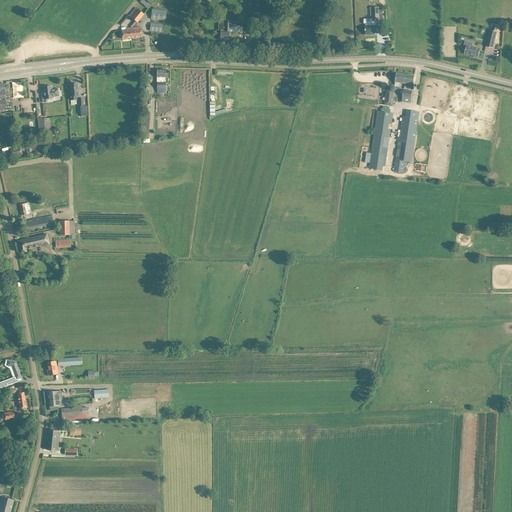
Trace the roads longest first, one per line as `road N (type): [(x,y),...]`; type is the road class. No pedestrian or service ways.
road 1 (tertiary): [(511,83),(373,58),(76,61)]
road 2 (unclassified): [(22,511),(41,443),(40,408),(0,188)]
road 3 (unknown): [(0,163),(67,154),(73,202),(64,212)]
